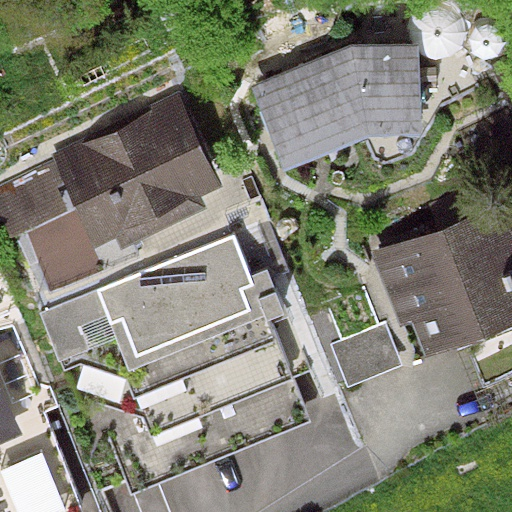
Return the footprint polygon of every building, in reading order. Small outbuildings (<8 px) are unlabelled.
[(423,135),(419,44),(351,45),(250,86),(285,172),(369,136),(423,135)] [(224,187),(179,93),(52,154),(55,159),(66,183),(108,270),(140,255),(134,243),(208,207),(203,197),(224,187)] [(511,180),(511,152),(500,159),(511,181),(511,180)] [(55,159),(0,184),(0,210),(11,238),(67,209),(57,187),(66,183),(55,159)] [(511,198),(511,197),(370,249),(400,328),(412,323),(424,355),(476,336),(490,375),(511,366),(511,198)] [(234,232),(39,313),(63,372),(79,365),(133,495),(313,420),(294,375),(310,368),(267,267),(251,273),(234,232)] [(347,388),(404,366),(385,320),(378,323),(363,286),(324,301),(339,337),(329,341),(347,388)] [(0,325),(0,511),(82,511),(47,411),(60,406),(51,384),(39,382),(14,322),(0,325)]
